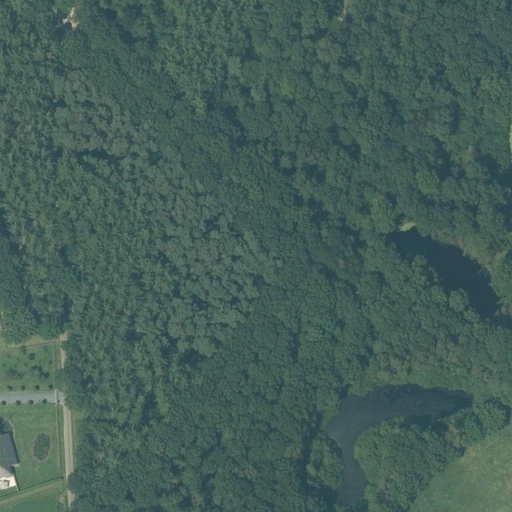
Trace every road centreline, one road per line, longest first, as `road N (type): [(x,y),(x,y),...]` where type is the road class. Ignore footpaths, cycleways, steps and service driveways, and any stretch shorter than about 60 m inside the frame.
road 1 (unclassified): [(71,511),(53,138),(67,28),(39,0)]
road 2 (track): [(67,28),(311,269),(350,293)]
road 3 (track): [(350,293),(511,369)]
